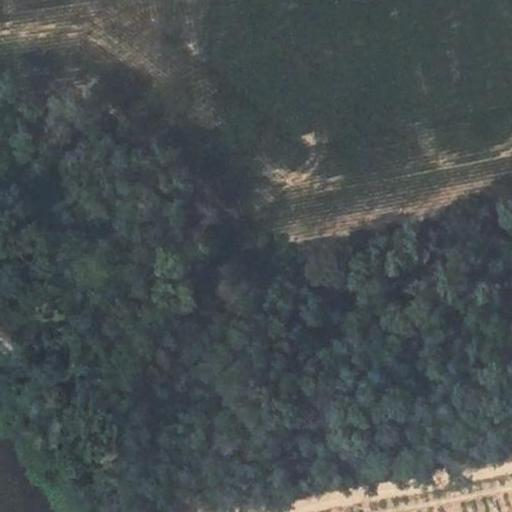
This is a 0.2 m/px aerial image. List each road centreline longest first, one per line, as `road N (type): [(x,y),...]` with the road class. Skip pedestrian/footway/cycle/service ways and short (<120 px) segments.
road 1 (track): [(270,511),(511,466)]
road 2 (track): [(0,341),(62,401),(129,511)]
